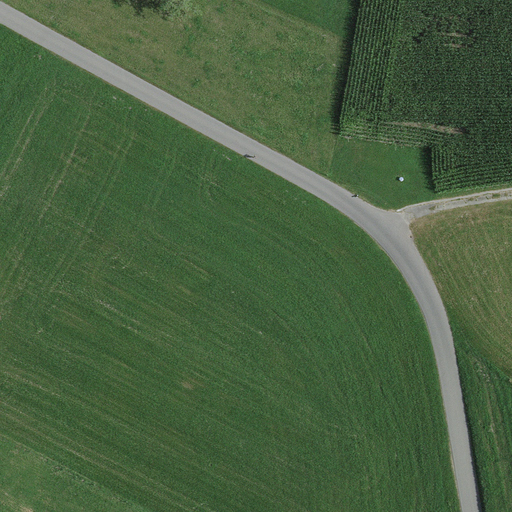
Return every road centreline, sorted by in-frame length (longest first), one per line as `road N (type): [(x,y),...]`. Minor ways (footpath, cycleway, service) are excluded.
road 1 (residential): [(474,511),(445,346),(426,288),(400,244),(364,212),(0,14)]
road 2 (track): [(511,196),(425,210),(386,232)]
